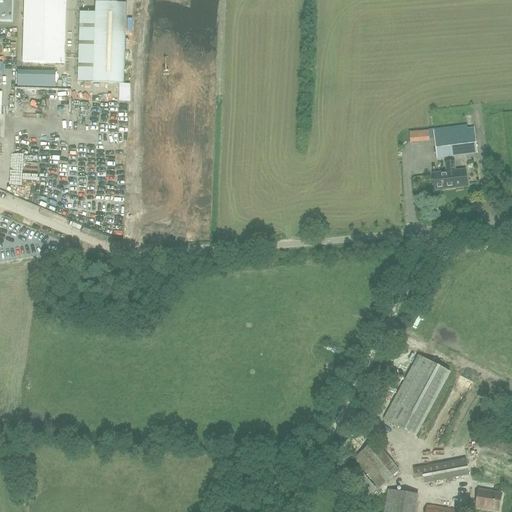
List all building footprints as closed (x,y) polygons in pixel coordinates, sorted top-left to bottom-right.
[(0,0),(0,21),(12,22),(12,0),(0,0)] [(65,0),(24,0),(23,62),(64,64),(65,0)] [(95,2),(95,12),(80,12),(78,82),(124,84),(126,3),(124,3),(123,0),(98,0),(98,2),(95,2)] [(511,45),(511,47),(511,52),(511,54),(491,57),(492,65),(499,67),(505,66),(508,55),(509,67),(511,66),(511,45)] [(511,91),(485,94),(486,101),(511,97),(511,91)] [(437,159),(477,154),(474,128),(467,129),(467,126),(433,130),(437,159)] [(429,139),(428,129),(409,131),(410,140),(429,139)] [(355,173),(365,172),(363,155),(340,158),(343,175),(355,173)] [(334,160),(316,159),(316,176),(334,176),(334,160)] [(456,186),(467,184),(465,170),(455,172),(454,162),(445,163),(447,173),(433,174),(435,190),(457,188),(456,186)] [(405,188),(313,192),(313,209),(406,205),(405,188)] [(507,188),(495,191),(496,200),(509,198),(507,188)] [(449,374),(418,357),(384,420),(415,437),(449,374)] [(421,441),(427,443),(431,432),(425,430),(421,441)] [(375,443),(362,453),(355,459),(379,488),(399,472),(375,443)] [(465,460),(413,470),(414,479),(423,477),(424,484),(468,476),(465,460)] [(367,474),(358,481),(369,496),(378,490),(367,474)] [(384,511),(415,511),(418,496),(388,491),(384,511)] [(478,491),(475,507),(498,511),(501,495),(478,491)]
